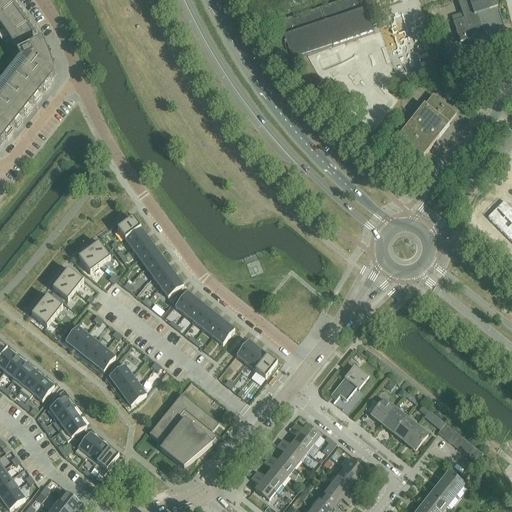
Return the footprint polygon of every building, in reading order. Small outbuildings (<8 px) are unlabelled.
[(0,148),(39,99),(53,81),(49,78),(54,72),(51,66),(50,63),(49,59),(46,53),(44,47),(42,44),(29,50),(21,45),(37,36),(34,29),(30,24),(29,22),(26,17),(23,13),(21,11),(16,5),(12,0),(0,0),(0,40),(2,42),(7,52),(8,54),(10,57),(12,61),(14,65),(16,69),(0,88),(0,148)] [(370,0),(347,0),(344,1),(320,9),(333,48),(374,34),(372,28),(379,26),(370,0)] [(494,0),(456,0),(464,20),(453,24),(460,44),(473,40),(478,56),(492,51),(493,51),(497,42),(497,41),(496,40),(500,30),(502,31),(503,30),(504,29),(504,28),(494,0)] [(320,9),(282,22),(273,25),(283,57),(289,55),(292,62),(307,57),(333,48),(320,9)] [(457,115),(433,97),(426,107),(425,106),(399,139),(423,159),(450,126),(449,126),(457,115)] [(511,209),(505,202),(487,219),(496,228),(511,212),(511,213),(511,212),(511,209)] [(511,212),(496,228),(503,235),(511,225),(511,213),(511,212)] [(133,221),(118,232),(125,242),(141,231),(133,221)] [(511,225),(503,235),(510,242),(511,240),(511,225)] [(141,231),(125,242),(132,252),(148,241),(141,231)] [(148,241),(132,252),(139,262),(155,250),(148,241)] [(99,246),(89,253),(101,269),(111,262),(99,246)] [(155,250),(139,262),(147,271),(162,260),(155,250)] [(89,253),(79,261),(90,277),(101,269),(89,253)] [(162,260),(147,271),(154,281),(169,270),(162,260)] [(169,270),(154,281),(161,291),(176,279),(169,270)] [(69,272),(61,282),(76,294),(84,284),(69,272)] [(176,279),(161,291),(168,301),(184,289),(176,279)] [(61,282),(53,292),(68,304),(76,294),(61,282)] [(187,295),(175,310),(185,318),(197,303),(187,295)] [(48,299),(40,308),(55,320),(63,311),(48,299)] [(197,303),(185,318),(194,325),(206,310),(197,303)] [(40,308),(32,318),(47,330),(55,320),(40,308)] [(206,310),(194,325),(204,333),(216,318),(206,310)] [(216,318),(204,333),(213,340),(225,325),(216,318)] [(225,325),(213,340),(223,348),(235,333),(225,325)] [(78,329),(66,345),(75,352),(87,337),(78,329)] [(87,337),(75,352),(85,360),(97,344),(87,337)] [(97,344),(85,360),(94,367),(107,352),(97,344)] [(249,344),(236,359),(246,367),(258,352),(249,344)] [(7,352),(0,361),(0,371),(5,375),(17,360),(7,352)] [(107,352),(94,367),(104,375),(116,360),(107,352)] [(258,352),(246,367),(256,374),(268,359),(258,352)] [(256,374),(250,381),(260,388),(278,367),(268,359),(256,374)] [(17,360),(5,375),(14,382),(26,367),(17,360)] [(14,382),(12,384),(13,384),(21,391),(22,392),(35,375),(26,367),(14,382)] [(125,369),(109,380),(117,390),(132,379),(125,369)] [(369,380),(359,372),(355,369),(331,398),(336,403),(340,398),(347,403),(357,391),(359,393),(369,380)] [(21,391),(20,393),(20,394),(30,401),(33,398),(33,397),(45,382),(35,375),(22,392),(21,391)] [(132,379),(117,390),(124,400),(139,388),(132,379)] [(45,382),(33,397),(33,398),(43,405),(55,390),(45,382)] [(139,388),(124,400),(131,410),(147,398),(139,388)] [(219,427),(182,397),(150,437),(160,445),(161,443),(165,446),(160,452),(184,471),(212,447),(206,440),(211,435),(212,436),(219,427)] [(65,400),(48,413),(55,423),(55,424),(57,422),(73,411),(65,400)] [(382,427),(383,427),(395,411),(384,402),(380,408),(373,403),(366,412),(372,417),(371,418),(372,419),(373,418),(383,426),(382,427)] [(423,408),(419,412),(426,418),(430,413),(423,408)] [(73,411),(57,422),(64,431),(64,432),(80,420),(73,411)] [(395,411),(383,427),(384,426),(394,435),(393,435),(394,436),(406,420),(395,411)] [(64,431),(60,434),(60,435),(68,445),(87,430),(80,420),(64,432),(64,431)] [(406,420),(394,436),(395,435),(405,443),(404,444),(405,444),(417,429),(406,420)] [(296,426),(293,430),(314,447),(321,439),(307,428),(303,432),(296,426)] [(438,435),(443,439),(451,430),(446,426),(438,435)] [(417,429),(405,444),(405,445),(406,444),(416,452),(415,453),(416,453),(428,438),(417,429)] [(297,440),(294,444),(308,455),(314,447),(293,430),(290,434),(297,440)] [(451,430),(443,439),(448,443),(455,434),(451,430)] [(455,434),(448,443),(452,447),(460,437),(455,434)] [(90,436),(75,455),(85,463),(86,463),(87,462),(87,461),(100,444),(90,436)] [(460,437),(452,447),(457,450),(464,441),(460,437)] [(464,441),(457,450),(461,454),(469,445),(464,441)] [(283,442),(280,446),(301,463),(308,455),(294,444),(291,448),(283,442)] [(329,446),(323,454),(328,458),(334,450),(337,447),(332,443),(329,446)] [(100,444),(87,461),(87,462),(96,468),(96,469),(110,452),(100,444)] [(469,445),(461,454),(466,458),(474,448),(469,445)] [(284,456),(281,460),(295,471),(301,463),(280,446),(277,450),(284,456)] [(474,448),(466,458),(471,461),(478,452),(474,448)] [(96,468),(94,470),(94,471),(99,474),(104,478),(107,475),(119,459),(110,452),(96,469),(96,468)] [(483,456),(478,452),(471,461),(476,465),(483,456)] [(270,458),(267,462),(288,479),(295,471),(281,460),(278,464),(270,458)] [(346,459),(340,467),(344,471),(365,488),(369,484),(361,478),(365,474),(346,459)] [(272,472),(268,476),(282,487),(288,479),(267,462),(264,466),(272,472)] [(94,471),(90,476),(95,480),(99,474),(94,471)] [(365,488),(344,471),(338,479),(352,490),(355,486),(362,492),(365,488)] [(6,472),(0,475),(0,490),(13,481),(6,472)] [(258,474),(255,478),(276,495),(282,487),(268,476),(265,480),(258,474)] [(440,486),(456,498),(465,487),(449,475),(448,475),(449,476),(441,486),(440,486)] [(259,488),(255,492),(269,503),(276,495),(255,478),(251,482),(259,488)] [(352,490),(338,479),(336,478),(334,478),(332,479),(330,482),(330,484),(330,486),(331,487),(353,504),(356,500),(348,494),(352,490)] [(13,481),(0,490),(0,500),(2,504),(18,492),(20,491),(13,481)] [(432,497),(431,497),(447,509),(456,498),(440,486),(441,487),(432,497)] [(353,504),(331,487),(325,495),(339,506),(342,502),(350,508),(353,504)] [(18,492),(2,504),(8,511),(12,511),(25,503),(18,492)] [(64,493),(57,503),(67,511),(77,511),(81,507),(64,493)] [(338,511),(336,510),(339,506),(325,495),(319,503),(329,511),(338,511)] [(423,508),(427,511),(444,511),(447,509),(431,497),(432,498),(424,508),(423,508)] [(67,511),(57,503),(49,511),(67,511)] [(329,511),(319,503),(312,511),(313,511),(329,511)]
